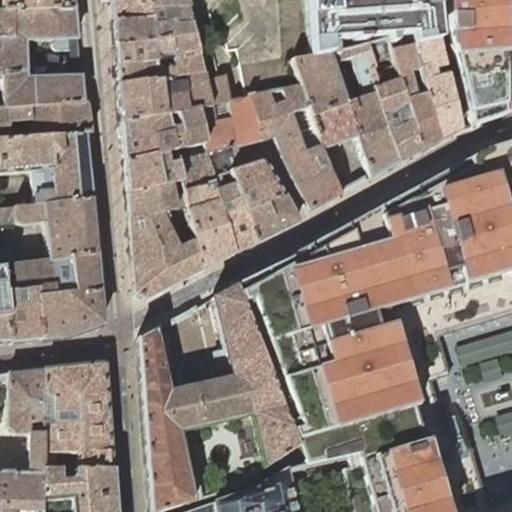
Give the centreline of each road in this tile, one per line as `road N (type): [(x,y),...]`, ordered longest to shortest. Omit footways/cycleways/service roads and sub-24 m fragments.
road 1 (residential): [(487,133),(116,333)]
road 2 (residential): [(89,0),(116,333)]
road 3 (residential): [(116,333),(129,511)]
road 4 (residential): [(0,360),(80,352),(116,333)]
